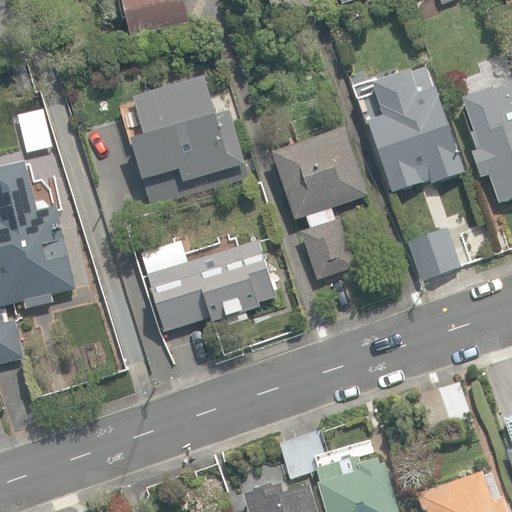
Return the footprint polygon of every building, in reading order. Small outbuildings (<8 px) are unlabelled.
[(123,0),(132,37),(191,23),(185,0),(123,0)] [(431,185),(464,174),(435,88),(429,90),(421,67),(370,84),(381,115),(367,119),(392,193),(429,180),(431,185)] [(130,141),(133,140),(151,202),(249,174),(230,108),(217,112),(206,73),(134,94),(136,99),(120,104),(130,141)] [(488,174),(498,205),(511,200),(511,124),(506,127),(500,109),(511,104),(511,84),(494,91),(493,90),(462,100),(473,133),(470,134),(476,151),(471,153),(479,177),(488,174)] [(301,231),(317,280),(357,267),(341,218),(336,220),(332,207),(368,194),(346,128),(273,152),(296,220),(308,216),(311,228),(301,231)] [(0,363),(26,358),(16,318),(9,320),(6,306),(25,301),(27,309),(53,302),(52,295),(78,289),(58,207),(51,208),(44,201),(37,203),(27,162),(28,162),(0,168),(0,363)] [(425,280),(425,283),(442,277),(441,275),(461,267),(447,227),(407,240),(421,282),(425,280)] [(147,271),(162,329),(210,316),(212,322),(262,308),(260,303),(277,299),(265,255),(263,256),(259,240),(147,271)] [(417,392),(431,434),(474,420),(460,378),(417,392)] [(279,444),(291,479),(311,473),(310,471),(332,464),(320,430),(279,444)] [(315,470),(326,511),(401,511),(388,463),(379,465),(378,460),(360,465),(358,458),(315,470)] [(196,473),(206,503),(228,496),(219,466),(196,473)] [(418,494),(423,511),(511,511),(506,497),(502,498),(493,471),(484,474),(483,471),(418,494)] [(272,487),(271,483),(253,489),(254,492),(246,495),(250,511),(319,511),(311,485),(285,493),(282,484),(272,487)]
